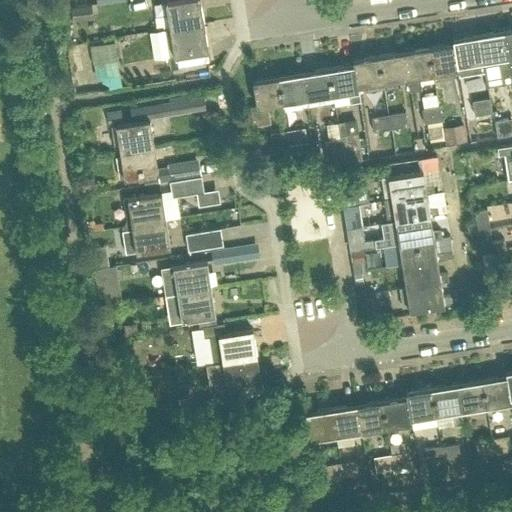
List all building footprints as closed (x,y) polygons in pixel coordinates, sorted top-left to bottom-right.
[(169,27),(203,22),(199,0),(165,0),(169,27)] [(73,18),(93,16),(91,2),(71,5),(73,18)] [(157,20),(141,22),(144,49),(160,47),(157,20)] [(207,49),(203,22),(169,27),(165,28),(169,54),(177,53),(207,49)] [(504,29),(479,33),(483,59),(497,57),(500,74),(511,72),(504,29)] [(458,63),(483,59),(479,33),(453,37),(458,68),(459,68),(458,63)] [(433,72),(458,68),(453,37),(454,42),(429,46),(433,72)] [(117,58),(114,41),(90,45),(92,62),(117,58)] [(420,74),(433,72),(429,46),(404,50),(408,76),(409,84),(410,89),(421,87),(420,74)] [(207,49),(177,53),(178,65),(209,60),(207,49)] [(383,80),(408,76),(404,50),(379,54),(383,80)] [(383,80),(379,54),(354,58),(359,89),(359,84),(383,80)] [(353,58),(354,63),(329,67),(333,93),(348,91),(349,101),(360,99),(359,89),(354,58),(353,58)] [(333,93),(329,67),(304,71),(308,97),(333,93)] [(283,101),(308,97),(304,71),(279,75),(283,101)] [(267,104),(283,101),(279,75),(253,79),(257,104),(250,105),(253,124),(270,121),(267,104)] [(475,113),(492,110),(489,96),(472,99),(475,113)] [(131,119),(164,114),(162,101),(129,106),(131,119)] [(424,122),(440,119),(438,106),(422,108),(424,122)] [(388,113),(391,127),(408,124),(406,110),(388,113)] [(374,130),(391,127),(388,113),(372,116),(374,130)] [(497,134),(511,131),(511,115),(495,119),(497,134)] [(115,146),(120,145),(121,149),(154,144),(150,117),(112,123),(115,146)] [(444,126),(446,141),(465,138),(463,123),(444,126)] [(287,129),(290,143),(307,140),(305,126),(287,129)] [(273,146),(290,143),(287,129),(271,132),(273,146)] [(340,133),(344,160),(361,158),(357,131),(340,133)] [(328,163),(344,160),(340,133),(324,136),(328,163)] [(504,153),(508,179),(511,177),(511,143),(496,146),(497,154),(504,153)] [(160,180),(158,165),(154,144),(121,149),(121,154),(117,155),(120,177),(142,174),(144,183),(160,180)] [(113,168),(110,146),(102,147),(105,169),(113,168)] [(168,161),(168,164),(158,165),(160,180),(201,174),(198,156),(168,161)] [(351,169),(337,171),(343,204),(366,200),(364,187),(354,189),(351,169)] [(391,193),(392,196),(392,197),(435,191),(434,184),(426,184),(424,170),(381,176),(383,195),(391,193)] [(172,194),(204,189),(202,174),(170,179),(172,194)] [(132,223),(166,218),(162,191),(123,197),(127,219),(131,219),(132,223)] [(396,220),(438,213),(437,206),(429,206),(427,192),(435,191),(392,197),(392,196),(384,197),(387,216),(395,215),(396,220)] [(475,208),(478,225),(489,223),(486,206),(475,208)] [(385,236),(376,237),(377,244),(393,241),(399,240),(399,241),(442,235),(441,229),(433,228),(431,215),(438,214),(438,213),(396,220),(382,222),(385,236)] [(126,252),(170,245),(166,218),(132,223),(133,228),(123,229),(126,252)] [(346,262),(365,258),(358,226),(340,230),(346,262)] [(220,227),(185,232),(188,249),(223,243),(220,227)] [(492,239),(490,231),(479,233),(482,251),(506,247),(504,237),(492,239)] [(449,234),(442,235),(442,236),(434,237),(436,250),(444,251),(445,257),(452,256),(449,234)] [(402,264),(445,257),(444,251),(436,250),(434,237),(442,236),(442,235),(399,241),(399,240),(393,241),(396,260),(402,259),(402,264)] [(213,262),(234,259),(232,244),(210,247),(213,262)] [(406,286),(448,279),(448,273),(440,273),(437,259),(445,258),(445,257),(402,264),(406,285),(406,286)] [(176,286),(177,291),(211,286),(206,259),(168,265),(172,287),(176,286)] [(245,287),(256,286),(254,269),(243,270),(245,287)] [(406,286),(406,285),(399,286),(402,306),(409,305),(409,308),(409,309),(452,302),(451,295),(443,295),(441,281),(449,280),(448,279),(406,286)] [(177,291),(165,293),(170,320),(181,318),(215,312),(211,286),(177,291)] [(214,360),(256,354),(252,327),(225,331),(223,321),(202,325),(204,336),(210,335),(214,360)] [(241,384),(261,381),(256,354),(214,360),(208,361),(209,366),(205,367),(209,391),(212,390),(215,404),(243,399),(241,384)] [(485,404),(511,400),(511,395),(510,396),(507,374),(506,374),(481,378),(485,404)] [(460,408),(485,404),(481,378),(456,382),(460,408)] [(450,410),(460,408),(456,382),(431,386),(435,412),(450,410)] [(411,416),(435,412),(431,386),(405,390),(406,395),(410,416),(411,416)] [(412,421),(411,416),(410,416),(406,395),(381,399),(385,425),(412,421)] [(371,427),(385,425),(381,399),(356,403),(360,429),(361,434),(372,432),(371,427)] [(335,433),(360,429),(356,403),(331,407),(335,433)] [(310,437),(335,433),(331,407),(306,411),(310,437)] [(463,422),(460,408),(450,410),(452,424),(463,422)] [(490,438),(493,451),(510,449),(507,435),(490,438)] [(476,454),(493,451),(490,438),(474,440),(476,454)] [(440,446),(443,459),(459,457),(457,443),(440,446)] [(423,448),(425,462),(443,459),(440,446),(423,448)] [(390,454),(392,467),(409,465),(407,451),(390,454)] [(375,470),(392,467),(390,454),(373,456),(375,470)] [(340,461),(342,476),(359,473),(357,458),(340,461)] [(325,478),(342,476),(340,461),(323,463),(325,478)]
